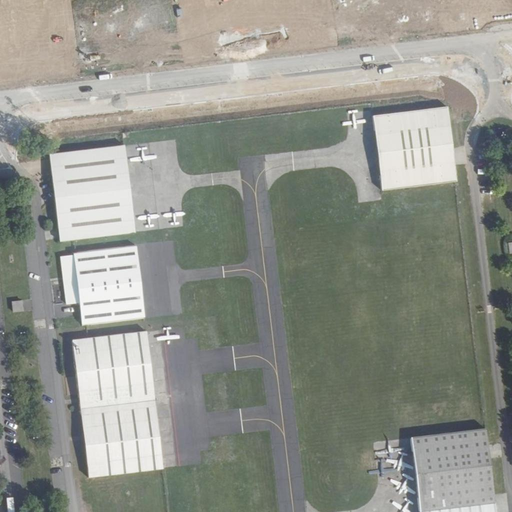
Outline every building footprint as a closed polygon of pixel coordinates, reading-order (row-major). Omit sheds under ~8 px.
[(178,0),(70,0),(80,71),(185,58),(178,0)] [(436,0),(329,0),(335,43),(441,30),(436,0)] [(372,113),(369,113),(379,190),(454,180),(445,104),(372,113)] [(123,146),(50,154),(53,179),(60,241),(73,239),(136,232),(126,146),(123,146)] [(146,318),(136,245),(75,254),(75,256),(61,258),(64,279),(67,305),(79,304),(81,325),(86,325),(146,318)] [(25,300),(15,301),(16,312),(27,311),(25,300)] [(72,341),(81,409),(154,400),(146,332),(88,340),(72,341)] [(418,511),(491,511),(475,379),(403,387),(410,440),(418,511)] [(154,400),(81,409),(90,476),(163,467),(154,400)]
